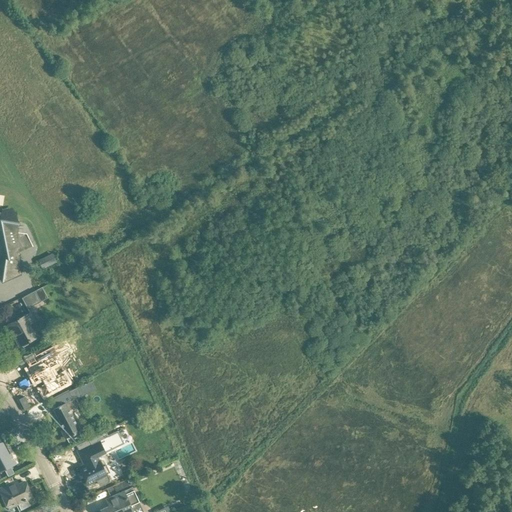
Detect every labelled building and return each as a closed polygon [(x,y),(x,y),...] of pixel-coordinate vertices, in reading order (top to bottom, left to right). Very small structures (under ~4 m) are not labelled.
[(0,247),(1,251),(0,256),(0,270),(11,272),(15,249),(16,248),(15,247),(11,227),(13,214),(1,212),(1,213),(0,212),(0,247)] [(53,253),(38,260),(42,270),(57,263),(53,253)] [(42,287),(36,290),(23,297),(29,308),(48,298),(42,287)] [(30,313),(23,317),(14,322),(15,324),(6,328),(9,334),(12,333),(19,346),(29,341),(29,342),(31,340),(36,337),(29,324),(34,321),(30,313)] [(39,363),(28,369),(33,378),(35,382),(41,379),(46,388),(41,391),(44,396),(69,382),(64,374),(56,378),(50,368),(58,364),(54,356),(70,347),(66,339),(35,355),(37,359),(39,363)] [(63,392),(52,398),(57,407),(53,409),(64,429),(61,431),(65,439),(74,434),(80,431),(69,410),(79,405),(76,399),(85,395),(81,386),(70,392),(68,390),(63,392)] [(79,450),(77,451),(83,464),(79,467),(80,470),(87,484),(96,479),(99,484),(101,485),(107,482),(108,480),(105,475),(107,474),(103,467),(106,465),(107,464),(107,463),(107,462),(107,461),(106,461),(106,460),(106,459),(105,459),(105,458),(104,458),(104,457),(103,457),(102,457),(101,455),(104,454),(103,453),(101,449),(110,445),(111,446),(110,447),(111,449),(123,443),(118,431),(108,436),(105,431),(88,439),(91,444),(79,450)] [(0,470),(4,469),(8,467),(11,466),(13,465),(13,464),(15,463),(10,454),(8,455),(1,443),(0,443),(0,470)] [(8,467),(4,469),(8,476),(15,473),(11,466),(8,467)] [(126,480),(114,486),(114,487),(116,491),(129,485),(126,480)] [(0,499),(3,498),(7,504),(14,501),(16,504),(17,503),(21,510),(30,505),(27,499),(31,497),(24,482),(15,486),(14,483),(5,487),(0,489),(0,499)] [(109,506),(100,510),(100,511),(134,511),(133,510),(137,508),(139,502),(132,487),(124,491),(106,499),(109,506)]
